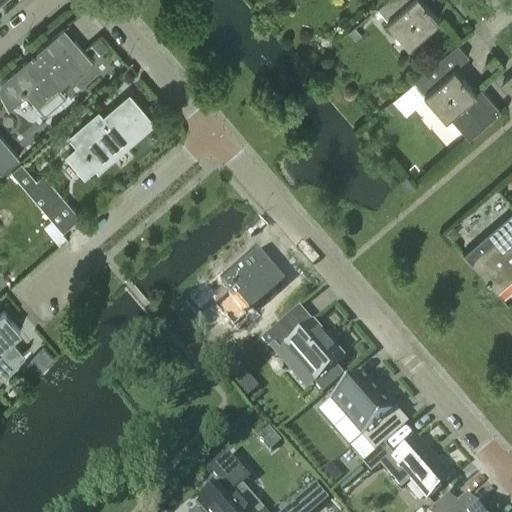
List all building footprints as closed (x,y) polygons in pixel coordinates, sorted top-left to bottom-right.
[(422,0),(384,0),(378,6),(388,18),(387,20),(409,45),(439,19),(422,0)] [(355,39),(361,33),(354,26),(348,32),(355,39)] [(38,106),(91,60),(63,27),(2,81),(0,84),(0,93),(8,107),(26,92),(38,106)] [(101,37),(92,45),(99,53),(108,46),(101,37)] [(455,67),(468,55),(457,43),(415,79),(425,92),(424,93),(446,118),(448,116),(468,138),(500,110),(481,88),(476,92),(455,67)] [(511,74),(502,83),(511,94),(511,74)] [(77,144),(65,154),(84,176),(96,166),(99,169),(153,122),(129,95),(98,122),(93,116),(70,136),(77,144)] [(392,113),(399,107),(393,100),(386,106),(392,113)] [(0,171),(1,173),(18,157),(16,158),(15,156),(8,151),(0,145),(0,171)] [(55,207),(65,198),(45,174),(34,183),(40,190),(33,196),(46,212),(54,206),(55,207)] [(405,175),(398,181),(407,191),(414,185),(405,175)] [(511,212),(464,254),(486,280),(485,281),(488,284),(489,283),(494,289),(511,275),(511,276),(511,212)] [(240,310),(275,280),(255,257),(212,293),(204,284),(188,298),(198,310),(209,301),(231,327),(245,315),(240,310)] [(0,313),(0,370),(4,375),(5,374),(6,373),(23,354),(10,337),(19,330),(4,311),(0,314),(0,313)] [(341,377),(333,367),(342,359),(311,323),(290,341),(277,326),(259,342),(266,351),(273,346),(291,366),(294,364),(321,395),(341,377)] [(27,366),(37,375),(54,358),(43,348),(27,366)] [(234,370),(226,376),(236,387),(244,381),(234,370)] [(349,385),(328,403),(360,440),(373,456),(382,448),(407,427),(394,411),(390,414),(358,378),(349,385)] [(272,452),(281,445),(270,432),(261,440),(272,452)] [(373,456),(362,466),(370,475),(379,467),(400,490),(409,483),(425,501),(448,482),(414,442),(393,460),(382,448),(373,456)] [(221,487),(197,508),(200,511),(258,511),(238,488),(246,481),(226,457),(209,472),(221,487)] [(328,466),(320,473),(332,487),(340,479),(328,466)] [(312,511),(326,500),(313,486),(285,511),(283,511),(312,511)] [(475,511),(464,499),(455,507),(447,497),(430,511),(475,511)]
